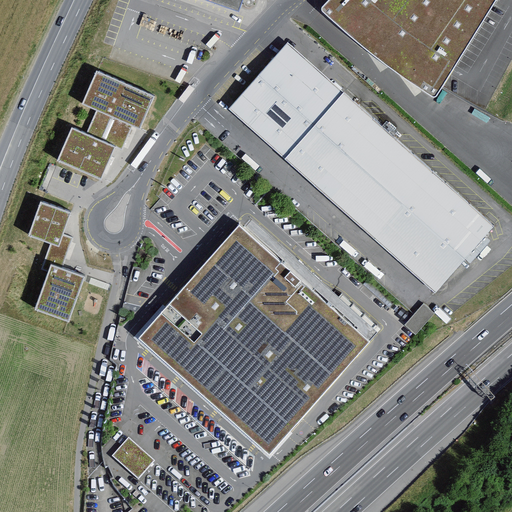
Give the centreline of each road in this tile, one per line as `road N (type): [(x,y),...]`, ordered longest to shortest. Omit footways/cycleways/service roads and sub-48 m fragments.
road 1 (unknown): [(199,99),(425,300),(455,298),(503,249),(507,230),(498,211),(274,17)]
road 2 (motorway): [(511,309),(284,511)]
road 3 (unknown): [(312,0),(415,103),(511,157)]
road 4 (residential): [(290,0),(181,119),(132,188)]
road 5 (motorway): [(342,511),(511,360)]
road 6 (secondary): [(0,183),(79,0)]
